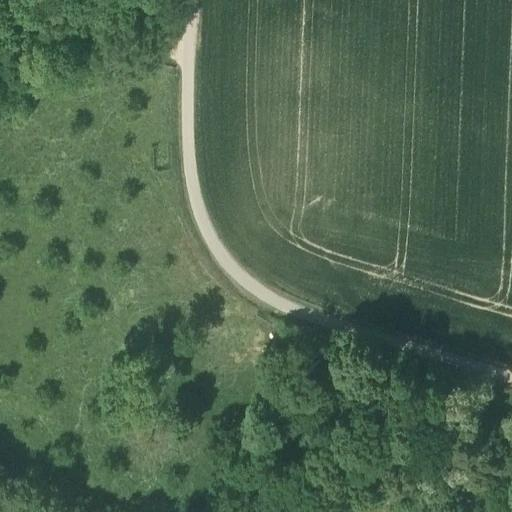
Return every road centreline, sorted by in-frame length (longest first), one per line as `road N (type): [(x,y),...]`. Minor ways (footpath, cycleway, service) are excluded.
road 1 (unclassified): [(190,0),(189,177),(199,215),(229,268),(300,315),(511,378)]
road 2 (track): [(187,50),(0,67)]
